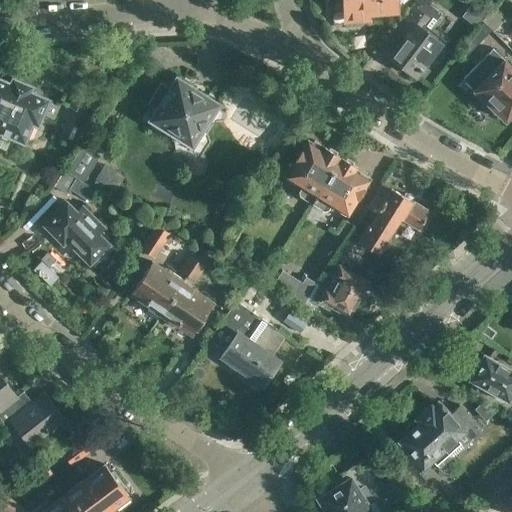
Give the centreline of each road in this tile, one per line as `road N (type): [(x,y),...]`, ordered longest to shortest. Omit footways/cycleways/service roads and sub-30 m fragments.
road 1 (residential): [(249,483),(511,236)]
road 2 (residential): [(249,483),(103,379),(0,272)]
road 3 (residential): [(309,57),(511,184)]
road 4 (residential): [(0,19),(169,3)]
road 5 (residential): [(169,3),(216,13),(309,57)]
